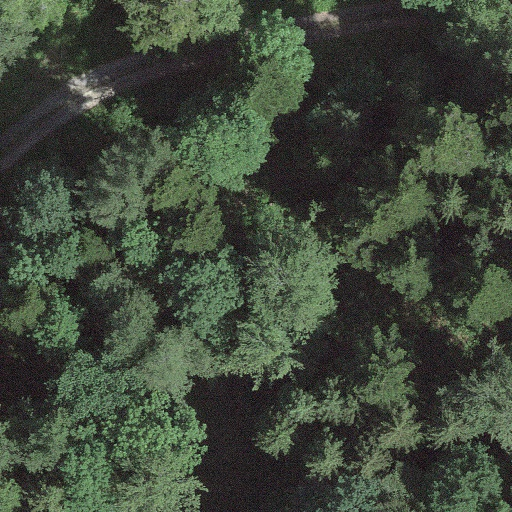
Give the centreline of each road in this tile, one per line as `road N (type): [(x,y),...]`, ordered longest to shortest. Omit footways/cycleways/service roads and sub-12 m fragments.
road 1 (track): [(0,158),(95,88),(187,58),(386,19),(511,7)]
road 2 (track): [(0,112),(41,49),(87,0)]
